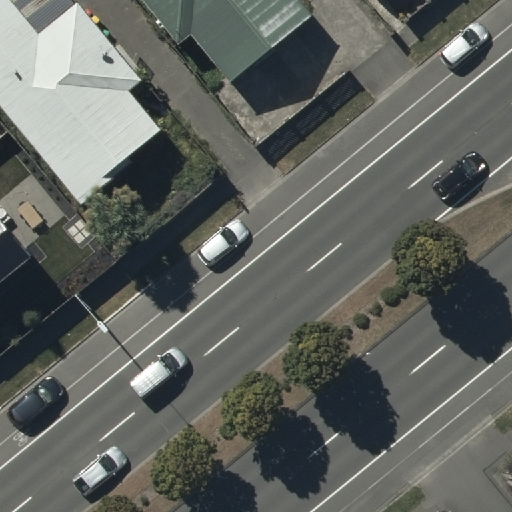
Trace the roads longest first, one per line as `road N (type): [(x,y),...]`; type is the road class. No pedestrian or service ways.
road 1 (secondary): [(22,511),(511,114)]
road 2 (secondary): [(511,326),(284,511)]
